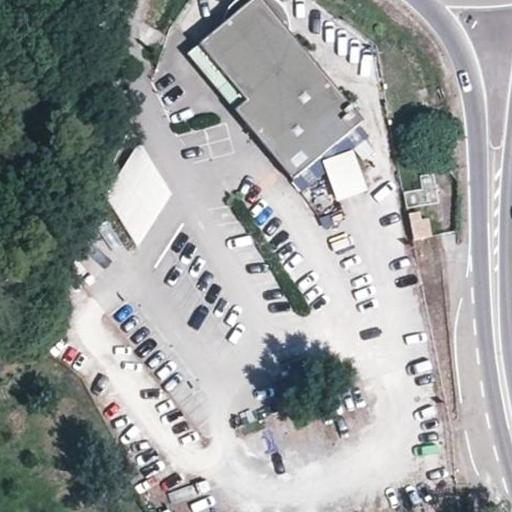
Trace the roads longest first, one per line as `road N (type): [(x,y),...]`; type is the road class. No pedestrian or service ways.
road 1 (secondary): [(428,0),(455,38),(471,90),(503,327)]
road 2 (secondary): [(503,327),(511,185)]
